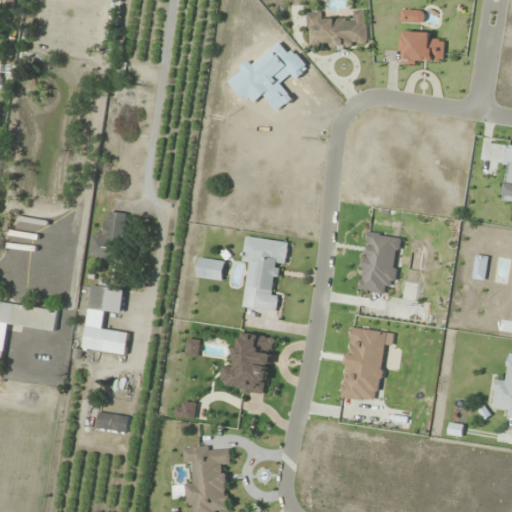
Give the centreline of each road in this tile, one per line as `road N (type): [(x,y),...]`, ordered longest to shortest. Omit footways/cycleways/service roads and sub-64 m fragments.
road 1 (residential): [(345,111),(285,489)]
road 2 (residential): [(511,116),(370,97),(345,111)]
